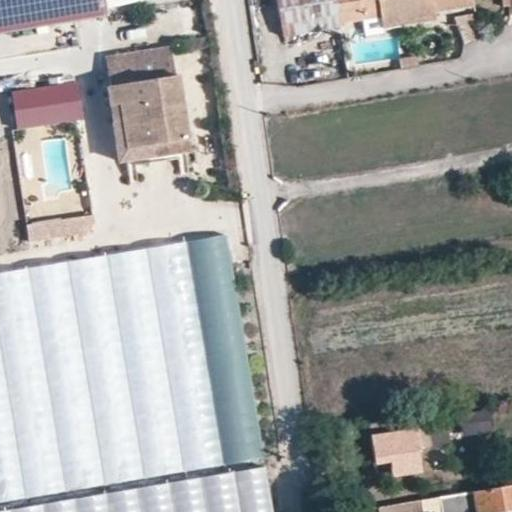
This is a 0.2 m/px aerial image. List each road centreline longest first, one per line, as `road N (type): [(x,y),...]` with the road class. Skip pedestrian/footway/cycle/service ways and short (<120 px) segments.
road 1 (residential): [(230,0),(311,511)]
road 2 (unknown): [(244,83),(442,51),(511,30)]
